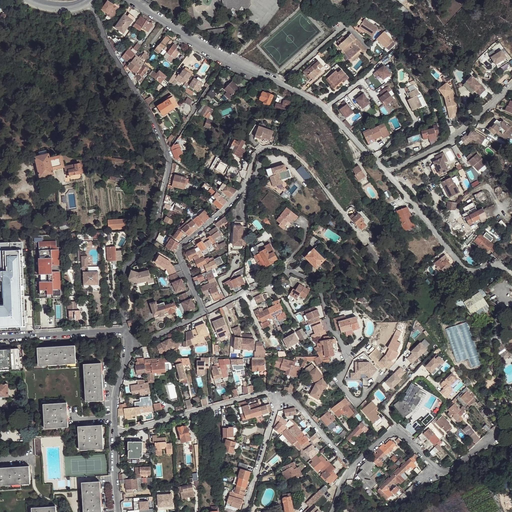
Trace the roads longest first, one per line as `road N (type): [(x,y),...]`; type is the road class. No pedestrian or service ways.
road 1 (residential): [(228,59),(326,107),(459,263),(474,270),(493,262),(511,274)]
road 2 (residential): [(91,0),(107,46),(170,157),(154,238),(122,273),(128,331)]
road 3 (residential): [(497,431),(450,471),(432,466),(399,431),(389,432),(343,478),(332,511)]
road 4 (residential): [(204,312),(180,250),(243,188),(258,150),(273,146)]
road 5 (residential): [(279,396),(266,392),(113,433)]
road 6 (residential): [(128,331),(0,338)]
road 7 (residential): [(243,511),(279,396)]
